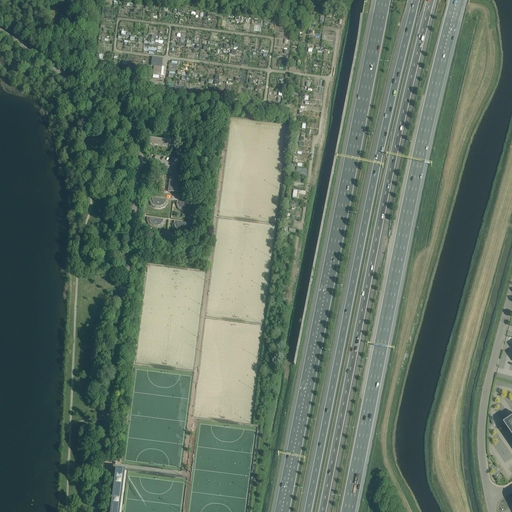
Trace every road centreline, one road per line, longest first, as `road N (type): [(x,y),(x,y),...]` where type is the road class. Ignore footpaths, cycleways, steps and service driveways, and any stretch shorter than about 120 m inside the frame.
road 1 (motorway): [(347,511),(457,0)]
road 2 (motorway): [(416,0),(307,511)]
road 3 (motorway): [(322,511),(430,0)]
road 4 (motorway): [(382,0),(281,511)]
road 5 (unclassified): [(93,511),(140,160),(129,124)]
road 6 (track): [(511,155),(435,429),(435,465),(455,511)]
road 7 (unclassified): [(490,501),(482,416),(511,295)]
road 8 (track): [(288,294),(313,144)]
